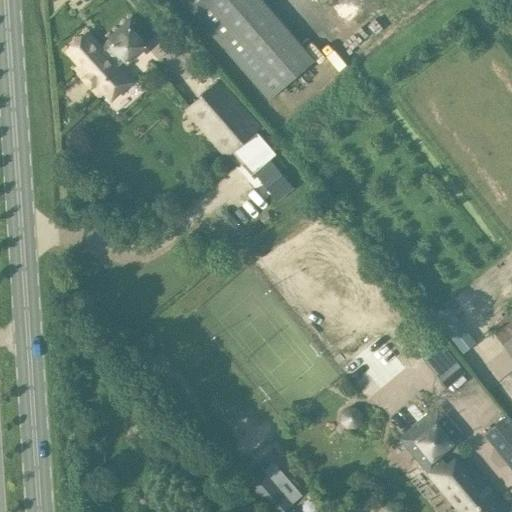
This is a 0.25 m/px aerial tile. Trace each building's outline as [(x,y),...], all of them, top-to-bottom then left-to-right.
[(180,0),(269,101),(316,60),(264,0),(180,0)] [(86,26),(63,48),(75,61),(70,67),(99,98),(127,70),(121,63),(126,58),(128,60),(145,45),(144,45),(149,40),(131,19),(109,38),(110,39),(104,45),(86,26)] [(222,77),(188,104),(184,107),(225,158),(237,148),(240,152),(258,137),(255,133),(263,127),(222,77)] [(254,172),(278,202),(295,188),(271,158),(254,172)] [(242,179),(230,189),(243,205),(255,195),(242,179)] [(449,308),(436,318),(462,352),(475,342),(449,308)] [(511,310),(490,328),(511,356),(511,310)] [(432,371),(447,388),(466,371),(451,354),(432,371)] [(397,438),(437,484),(460,511),(499,511),(506,507),(466,459),(458,457),(455,457),(447,461),(443,459),(441,456),(454,445),(455,442),(465,434),(439,404),(397,438)] [(511,424),(506,418),(485,435),(511,469),(511,424)] [(238,503),(226,491),(216,481),(208,488),(218,499),(217,499),(228,511),(238,503)] [(377,511),(367,500),(353,511),(377,511)]
